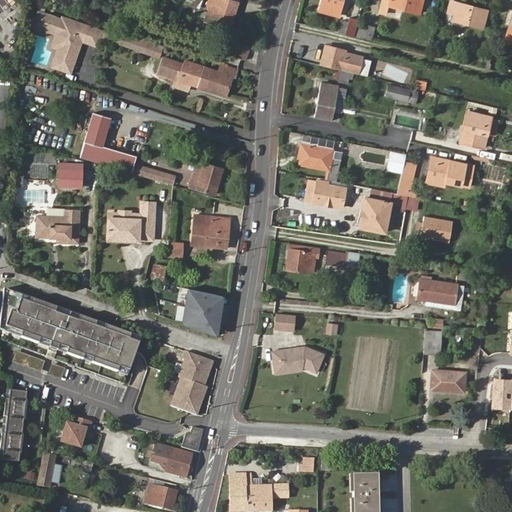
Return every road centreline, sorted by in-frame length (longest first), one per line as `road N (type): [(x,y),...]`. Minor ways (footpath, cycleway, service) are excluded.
road 1 (tertiary): [(283,0),(266,83),(244,311)]
road 2 (unknown): [(266,83),(97,0)]
road 3 (residential): [(402,441),(224,426)]
